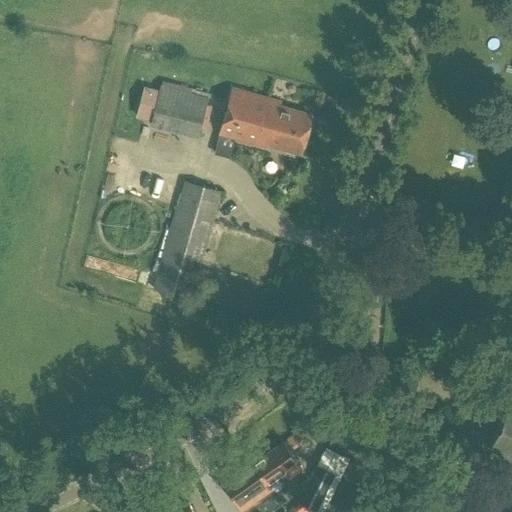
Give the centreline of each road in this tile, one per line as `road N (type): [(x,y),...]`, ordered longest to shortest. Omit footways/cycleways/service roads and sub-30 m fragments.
road 1 (unclassified): [(47,511),(260,393),(307,345)]
road 2 (unclassified): [(350,231),(423,0)]
road 3 (unclassified): [(469,462),(307,345)]
road 4 (unclassified): [(511,276),(350,231)]
road 5 (unclassified): [(307,345),(350,231)]
